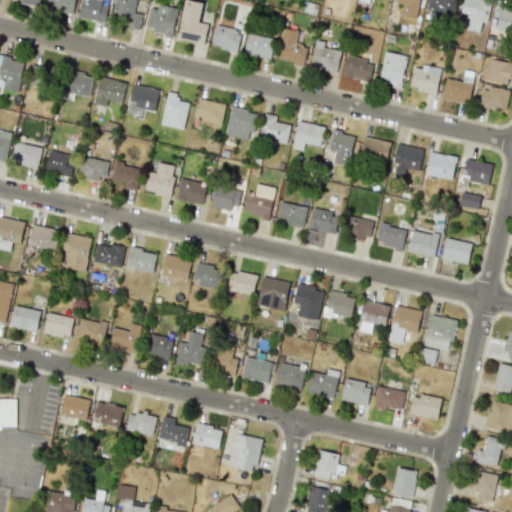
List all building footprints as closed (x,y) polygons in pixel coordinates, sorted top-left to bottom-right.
[(46,0),(46,10),(72,13),(73,0),(46,0)] [(98,0),(80,0),(78,18),(104,21),(107,1),(98,0)] [(141,13),(133,12),(135,0),(114,0),(111,22),(138,27),(141,13)] [(183,0),(177,40),(204,44),(207,24),(198,23),(201,2),(189,0),(183,0)] [(396,0),(396,3),(402,4),(399,16),(415,18),(418,0),(396,0)] [(456,0),(427,0),(426,9),(454,14),(456,0)] [(462,0),(459,12),(469,15),(466,29),(479,32),(482,21),(486,22),(491,2),(484,0),(462,0)] [(172,34),(177,8),(150,3),(145,30),(172,34)] [(511,9),(498,7),(496,28),(511,30),(511,9)] [(232,27),(215,23),(210,45),(237,52),(244,22),(233,20),(232,27)] [(304,63),(306,45),(295,44),(297,30),(281,28),(278,60),(304,63)] [(275,40),(248,32),(243,52),(269,60),(275,40)] [(340,51),(323,47),(324,42),(315,40),(309,67),(336,73),(340,51)] [(401,88),(405,54),(383,52),(380,80),(391,81),(391,87),(401,88)] [(0,88),(19,90),(22,61),(9,60),(10,56),(0,54),(0,88)] [(342,76),(368,81),(373,61),(347,55),(342,76)] [(508,85),(511,64),(511,63),(489,58),(484,80),(508,85)] [(421,68),(413,67),(409,89),(435,94),(440,68),(421,64),(421,68)] [(87,97),(93,76),(68,70),(63,91),(87,97)] [(105,106),(106,100),(122,102),(124,80),(97,77),(94,104),(105,106)] [(154,111),(158,89),(132,84),(126,116),(141,118),(142,109),(154,111)] [(509,92),(482,86),(478,105),(504,111),(509,92)] [(159,124),(182,129),(188,103),(177,100),(178,94),(167,91),(159,124)] [(194,118),(221,124),(225,104),(198,98),(194,118)] [(255,111),(230,107),(226,136),(251,139),(255,111)] [(290,124),(275,121),(276,116),(263,113),(259,136),(286,142),(290,124)] [(304,143),(319,146),(324,127),(298,121),(291,148),(302,150),(304,143)] [(0,159),(4,161),(11,132),(0,129),(0,159)] [(328,150),(334,151),(332,162),(348,165),(354,135),(332,130),(328,150)] [(389,141),(363,136),(359,158),(385,163),(389,141)] [(40,146),(13,143),(11,163),(37,166),(40,146)] [(393,175),(403,177),(404,168),(418,171),(422,149),(396,143),(392,164),(395,164),(393,175)] [(74,155),(47,152),(45,172),(72,176),(74,155)] [(425,176),(452,179),(455,155),(428,152),(425,176)] [(78,176),(105,179),(107,160),(81,157),(78,176)] [(477,209),(479,194),(466,193),(468,182),(488,185),(491,163),(460,158),(455,191),(460,192),(459,206),(477,209)] [(168,197),(175,166),(157,162),(155,173),(148,171),(143,191),(168,197)] [(111,179),(125,182),(124,188),(137,191),(141,168),(114,163),(111,179)] [(206,183),(180,177),(174,198),(201,205),(206,183)] [(269,217),(274,187),(255,184),(254,193),(246,191),(242,213),(269,217)] [(240,190),(214,185),(210,206),(237,210),(240,190)] [(307,208),(280,201),(275,220),(302,227),(307,208)] [(334,235),(339,214),(313,207),(307,228),(334,235)] [(344,235),(369,240),(373,220),(348,215),(344,235)] [(0,249),(10,250),(11,242),(20,243),(23,220),(0,217),(0,249)] [(402,248),(405,228),(379,224),(375,244),(402,248)] [(28,245),(53,249),(56,229),(31,225),(28,245)] [(437,234),(410,231),(408,253),(435,255),(437,234)] [(91,238),(65,232),(61,249),(67,250),(63,267),(84,271),(91,238)] [(441,260),(468,263),(470,242),(444,239),(441,260)] [(123,245),(95,243),(93,263),(121,265),(123,245)] [(155,252),(130,248),(126,267),(152,272),(155,252)] [(190,259),(163,255),(160,275),(187,279),(190,259)] [(194,286),(218,288),(220,265),(196,264),(194,286)] [(225,289),(252,295),(256,276),(230,269),(225,289)] [(285,309),(288,280),(260,277),(257,306),(285,309)] [(0,323),(3,324),(12,283),(0,280),(0,323)] [(298,304),(295,316),(317,320),(323,289),(296,284),(292,303),(298,304)] [(353,295),(327,292),(324,313),(351,316),(353,295)] [(371,323),(384,326),(388,305),(363,300),(357,330),(370,333),(371,323)] [(39,310),(13,305),(9,326),(35,331),(39,310)] [(388,341),(402,343),(404,330),(417,332),(420,309),(393,306),(388,341)] [(68,338),(73,318),(47,312),(42,332),(68,338)] [(457,320),(429,315),(423,345),(447,349),(449,340),(452,341),(457,320)] [(75,340),(101,346),(106,323),(80,317),(75,340)] [(134,354),(141,326),(130,323),(128,331),(113,327),(108,347),(134,354)] [(207,334),(189,330),(186,343),(178,341),(174,361),(200,367),(207,334)] [(168,359),(173,338),(149,332),(144,354),(168,359)] [(232,358),(232,348),(211,347),(210,372),(235,373),(236,358),(232,358)] [(418,361),(434,364),(436,350),(420,347),(418,361)] [(272,362),(244,357),(240,377),(268,383),(272,362)] [(273,384),(300,391),(305,368),(279,362),(273,384)] [(492,389),(511,392),(511,365),(498,363),(492,389)] [(310,372),(307,393),(334,397),(338,371),(326,369),(325,374),(310,372)] [(370,382),(343,379),(340,401),(367,404),(370,382)] [(374,407),(402,409),(404,390),(375,388),(374,407)] [(440,399),(413,393),(408,414),(436,420),(440,399)] [(59,415),(85,420),(89,399),(63,394),(59,415)] [(0,427),(17,427),(15,396),(0,396),(0,427)] [(119,426),(122,406),(96,401),(92,421),(119,426)] [(511,404),(489,401),(485,427),(511,431),(511,404)] [(129,411),(125,430),(152,435),(155,416),(129,411)] [(158,439),(175,441),(174,444),(185,445),(187,426),(173,425),(174,417),(160,416),(158,439)] [(221,427),(195,424),(192,444),(218,448),(221,427)] [(227,466),(254,472),(261,438),(233,433),(227,466)] [(498,466),(501,438),(484,436),(482,450),(476,449),(474,463),(498,466)] [(329,473),(343,476),(345,466),(336,464),(338,454),(317,449),(311,475),(328,479),(329,473)] [(390,493),(411,498),(417,471),(397,467),(390,493)] [(472,498),(490,502),(496,475),(477,471),(472,498)] [(121,511),(147,511),(148,502),(132,500),(133,487),(117,485),(116,498),(122,498),(121,511)] [(308,505),(307,511),(327,511),(329,488),(306,487),(306,505),(308,505)] [(104,490),(96,490),(95,499),(82,498),(81,511),(107,511),(108,505),(103,504),(104,490)] [(44,511),(72,511),(74,494),(45,492),(44,511)] [(229,511),(238,508),(232,496),(200,511),(229,511)] [(378,511),(407,511),(408,499),(390,498),(389,510),(378,509),(378,511)]
